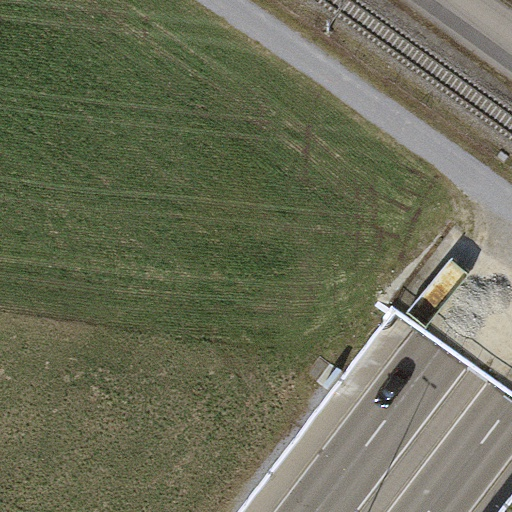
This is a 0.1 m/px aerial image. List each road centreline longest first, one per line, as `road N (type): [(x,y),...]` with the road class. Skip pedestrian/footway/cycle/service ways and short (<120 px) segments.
road 1 (track): [(511,199),(216,0)]
road 2 (secondary): [(511,256),(314,511)]
road 3 (secondary): [(424,511),(511,397)]
